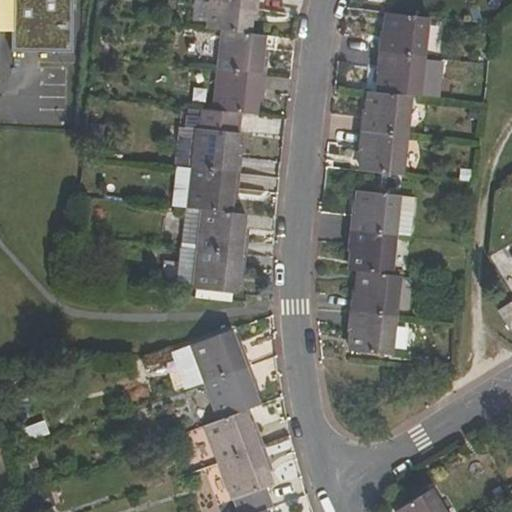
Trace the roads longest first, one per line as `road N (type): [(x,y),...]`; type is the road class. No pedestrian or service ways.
road 1 (residential): [(326,495),(297,310),(305,153),(333,0)]
road 2 (residential): [(511,381),(326,495)]
